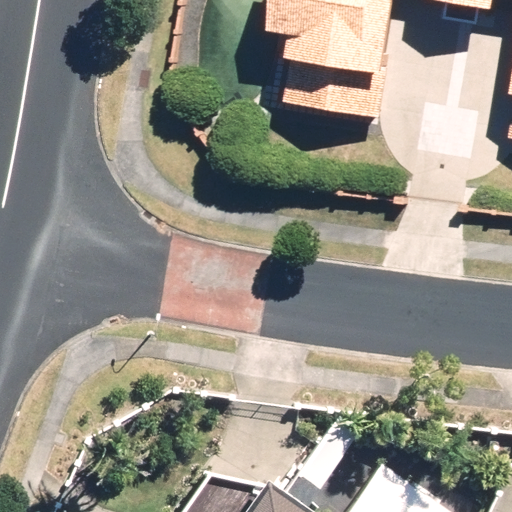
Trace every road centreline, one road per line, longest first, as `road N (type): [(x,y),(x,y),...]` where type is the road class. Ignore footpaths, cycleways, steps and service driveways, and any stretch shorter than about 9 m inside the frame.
road 1 (residential): [(0,246),(299,296),(511,315)]
road 2 (residential): [(48,0),(0,225)]
